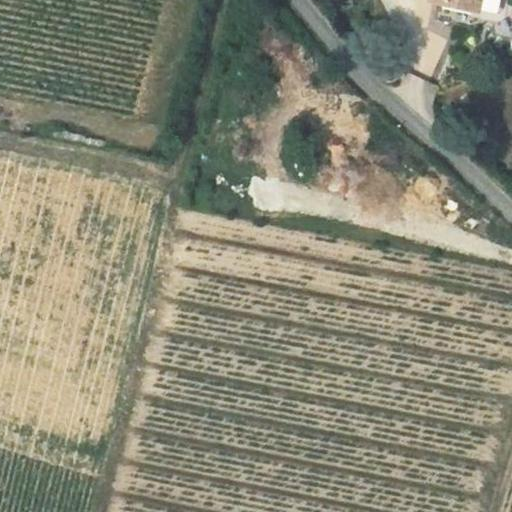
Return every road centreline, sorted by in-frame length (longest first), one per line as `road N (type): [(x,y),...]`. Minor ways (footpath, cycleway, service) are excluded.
road 1 (unclassified): [(511,210),(327,43),(295,0)]
road 2 (track): [(289,196),(511,257)]
